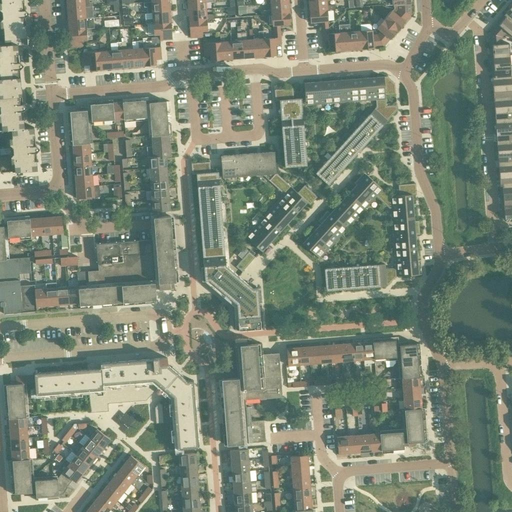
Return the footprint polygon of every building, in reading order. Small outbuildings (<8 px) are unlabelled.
[(4,28),(5,45),(18,44),(18,45),(28,44),(26,25),(24,25),(23,17),(26,17),(27,15),(27,11),(25,10),(22,10),(22,2),(24,2),(24,0),(1,0),(2,3),(0,2),(0,13),(1,28),(4,28)] [(66,0),(67,9),(92,7),(92,2),(89,2),(88,0),(66,0)] [(115,11),(120,11),(119,0),(107,0),(107,4),(114,4),(115,11)] [(170,11),(169,0),(143,3),(143,7),(146,7),(147,13),(152,13),(151,13),(170,11)] [(212,1),(212,0),(186,0),(187,10),(205,8),(205,2),(212,1)] [(237,0),(239,14),(246,13),(244,0),(237,0)] [(326,5),(325,0),(316,0),(308,1),(309,9),(308,9),(308,11),(327,10),(334,9),(334,5),(326,5)] [(392,0),(393,5),(397,5),(398,10),(410,14),(411,13),(410,4),(410,0),(392,0)] [(289,10),(288,2),(270,3),(271,9),(263,10),(263,15),(271,14),(290,12),(290,10),(289,10)] [(92,7),(67,9),(68,20),(85,18),(93,17),(93,12),(92,7)] [(206,15),(205,8),(187,10),(188,20),(206,19),(214,19),(213,14),(206,15)] [(328,21),(327,10),(308,11),(308,13),(309,13),(310,22),(321,21),(321,28),(327,28),(327,21),(328,21)] [(404,22),(410,14),(398,10),(395,13),(391,10),(384,19),(398,31),(400,29),(399,29),(404,22)] [(170,22),(170,11),(151,13),(152,13),(152,19),(145,19),(144,19),(145,24),(152,23),(170,22)] [(290,15),(290,12),(271,14),(272,25),(273,32),(273,33),(280,32),(279,25),(290,24),(289,15),(290,15)] [(511,21),(504,15),(489,33),(502,37),(507,31),(511,35),(511,21)] [(68,30),(86,29),(94,28),(93,17),(85,18),(68,20),(68,30)] [(207,30),(206,19),(188,20),(190,38),(202,37),(202,31),(207,30)] [(397,33),(398,31),(384,19),(376,27),(380,31),(377,34),(383,46),(389,39),(390,39),(396,32),(397,33)] [(172,39),(170,22),(152,23),(153,35),(159,34),(159,40),(172,39)] [(362,50),(360,31),(360,25),(360,23),(355,23),(356,31),(349,32),(351,49),(360,49),(360,50),(362,50)] [(343,24),(338,25),(339,32),(340,51),(342,51),(342,50),(351,49),(349,32),(349,24),(343,24)] [(340,51),(339,32),(328,33),(327,28),(321,28),(323,48),(329,48),(329,51),(338,50),(338,52),(340,51)] [(87,40),(86,29),(68,30),(70,47),(82,47),(82,41),(87,40)] [(383,46),(377,34),(372,35),(372,30),(371,30),(360,31),(362,50),(364,50),(364,48),(373,48),(373,47),(383,46)] [(264,56),(263,38),(262,31),(258,31),(258,39),(252,39),(253,57),(264,56)] [(253,57),(252,39),(246,40),(245,32),(241,33),(243,58),(253,57)] [(280,44),(280,32),(273,33),(273,32),(273,38),(263,38),(264,56),(275,56),(275,45),(280,44)] [(243,58),(241,33),(236,33),(237,40),(230,41),(232,59),(243,58)] [(503,44),(502,37),(489,33),(491,56),(510,55),(509,43),(503,44)] [(232,59),(230,41),(224,41),(224,34),(219,34),(220,42),(221,60),(232,59)] [(144,66),(143,48),(142,40),(137,41),(138,48),(132,49),(133,67),(144,66)] [(122,67),(120,42),(116,42),(116,50),(110,50),(111,68),(122,67)] [(133,67),(132,49),(126,49),(125,42),(120,42),(122,67),(133,67)] [(221,60),(220,42),(203,43),(204,56),(210,55),(210,60),(221,60)] [(111,68),(110,50),(104,51),(103,43),(99,44),(100,51),(101,69),(107,69),(107,71),(111,70),(111,68)] [(5,45),(0,45),(0,87),(21,86),(21,76),(18,77),(18,69),(21,69),(22,67),(22,63),(20,62),(17,62),(17,54),(19,54),(18,45),(18,44),(5,45)] [(160,46),(143,48),(144,66),(155,65),(155,60),(161,59),(160,46)] [(101,69),(100,51),(83,53),(83,65),(89,65),(90,70),(101,69)] [(511,65),(510,55),(491,56),(491,67),(511,65)] [(511,76),(511,65),(491,67),(492,78),(511,76)] [(384,77),(357,79),(359,101),(376,100),(386,99),(385,95),(388,95),(387,87),(395,87),(395,84),(386,76),(384,77)] [(511,86),(511,85),(511,76),(492,78),(493,88),(511,86)] [(357,79),(331,81),(332,103),(359,101),(357,79)] [(331,81),(304,83),(306,105),(332,103),(331,81)] [(0,87),(0,121),(1,121),(2,130),(12,130),(25,129),(25,128),(24,118),(21,119),(21,111),(24,111),(25,109),(25,105),(23,103),(20,104),(19,96),(22,96),(21,86),(0,87)] [(511,97),(511,86),(493,88),(494,99),(511,97)] [(293,88),(274,89),(275,101),(279,100),(281,127),(303,126),(301,98),(293,99),(293,88)] [(511,108),(511,97),(494,99),(495,110),(511,108)] [(158,99),(149,100),(150,114),(152,136),(169,134),(169,135),(172,134),(170,101),(158,102),(158,99)] [(386,99),(376,100),(376,107),(366,118),(379,130),(389,118),(397,110),(396,105),(386,106),(386,99)] [(150,114),(149,100),(146,100),(123,102),(124,112),(125,119),(125,122),(147,120),(147,115),(150,114)] [(114,113),(113,102),(91,104),(91,107),(91,111),(92,122),(93,125),(115,123),(115,121),(115,120),(114,113)] [(124,112),(123,102),(113,102),(114,113),(115,120),(125,119),(124,112)] [(89,122),(92,122),(91,111),(91,107),(87,107),(88,110),(67,111),(70,145),(73,144),(90,143),(89,122)] [(511,119),(511,108),(495,110),(495,121),(511,119)] [(366,118),(356,129),(369,141),(379,130),(366,118)] [(511,130),(511,119),(495,121),(496,132),(511,130)] [(303,126),(281,127),(283,140),(304,139),(303,126)] [(34,127),(25,128),(25,129),(12,130),(12,138),(9,138),(11,163),(14,163),(15,172),(37,170),(37,160),(34,160),(34,152),(36,152),(38,151),(38,146),(36,145),(33,145),(32,137),(35,137),(34,127)] [(356,129),(346,140),(359,152),(369,141),(356,129)] [(511,141),(511,130),(496,132),(497,143),(511,141)] [(169,134),(152,136),(153,146),(170,145),(169,135),(169,134)] [(304,139),(283,140),(285,167),(306,165),(304,139)] [(346,140),(336,151),(349,163),(359,152),(346,140)] [(511,152),(511,141),(497,143),(498,153),(511,152)] [(91,153),(90,143),(73,144),(74,155),(91,153)] [(153,146),(147,147),(148,157),(149,157),(154,156),(154,157),(166,156),(171,156),(170,145),(153,146)] [(274,151),(257,153),(258,175),(263,174),(284,194),(291,187),(276,173),(274,151)] [(336,151),(326,162),(339,174),(349,163),(336,151)] [(511,163),(511,152),(498,153),(498,164),(511,163)] [(92,164),(91,153),(74,155),(74,166),(92,164)] [(257,153),(239,154),(240,176),(258,175),(257,153)] [(239,154),(221,156),(222,178),(240,176),(239,154)] [(154,156),(149,157),(150,168),(167,167),(166,156),(154,157),(154,156)] [(210,162),(191,163),(192,174),(196,174),(204,267),(215,266),(226,265),(218,171),(210,172),(210,162)] [(326,162),(316,173),(328,185),(339,174),(326,162)] [(511,173),(511,163),(498,164),(499,175),(511,173)] [(93,175),(92,164),(74,166),(75,176),(93,175)] [(365,169),(370,173),(374,169),(369,165),(365,169)] [(167,167),(150,168),(151,179),(168,178),(167,167)] [(511,184),(511,173),(499,175),(500,186),(511,184)] [(366,174),(348,194),(364,209),(376,196),(391,209),(390,196),(382,189),(366,174)] [(93,186),(93,175),(75,176),(76,187),(93,186)] [(168,178),(151,179),(152,190),(169,188),(168,178)] [(399,195),(390,196),(391,209),(392,223),(414,221),(412,195),(416,195),(415,183),(398,185),(399,195)] [(511,195),(511,184),(500,186),(501,196),(511,195)] [(100,197),(99,185),(93,186),(76,187),(77,199),(100,197)] [(284,194),(281,197),(297,212),(307,202),(310,205),(318,197),(305,185),(297,193),(291,187),(284,194)] [(169,188),(152,190),(152,200),(152,201),(170,199),(169,188)] [(330,213),(330,214),(346,229),(364,209),(348,194),(330,213)] [(511,206),(511,195),(501,196),(502,207),(511,206)] [(281,197),(263,217),(279,232),(297,212),(281,197)] [(170,211),(170,199),(152,201),(153,212),(170,211)] [(511,206),(502,207),(502,218),(511,217),(511,206)] [(312,234),(328,248),(346,229),(330,214),(330,213),(327,211),(318,221),(321,224),(312,234)] [(62,216),(50,217),(52,234),(63,233),(62,216)] [(170,216),(153,217),(155,240),(159,289),(174,288),(173,282),(175,282),(170,216)] [(41,235),(40,217),(29,218),(30,235),(31,235),(41,235)] [(52,234),(50,217),(40,217),(41,235),(52,234)] [(263,217),(246,236),(262,251),(279,232),(263,217)] [(30,235),(29,218),(7,220),(7,225),(8,225),(9,237),(9,240),(31,238),(31,235),(30,235)] [(416,248),(415,234),(419,234),(418,221),(414,221),(392,223),(394,250),(416,248)] [(5,237),(9,237),(8,225),(7,225),(0,225),(0,259),(6,259),(5,237)] [(312,234),(303,243),(319,258),(328,248),(312,234)] [(77,272),(78,285),(79,285),(80,303),(79,303),(80,308),(156,302),(153,259),(152,259),(150,240),(96,244),(98,270),(77,272)] [(416,248),(394,250),(395,268),(396,276),(418,275),(416,248)] [(255,257),(249,252),(236,266),(243,271),(255,257)] [(29,257),(6,259),(0,259),(0,308),(3,308),(3,314),(37,311),(36,306),(34,289),(35,289),(35,284),(20,285),(19,273),(30,272),(29,257)] [(384,264),(369,265),(371,287),(386,286),(396,276),(395,268),(385,269),(384,264)] [(239,330),(261,328),(257,287),(253,288),(244,280),(233,271),(226,265),(215,266),(204,267),(205,280),(209,280),(229,297),(237,303),(239,330)] [(371,287),(369,265),(354,266),(356,288),(371,287)] [(356,288),(354,266),(339,267),(341,290),(356,288)] [(341,290),(339,267),(324,269),(326,291),(341,290)] [(57,287),(56,282),(45,283),(46,288),(47,305),(58,304),(57,287)] [(79,285),(78,285),(67,286),(68,303),(79,303),(80,303),(79,285)] [(68,303),(67,286),(57,287),(58,304),(68,303)] [(47,305),(46,288),(35,289),(34,289),(36,306),(47,305)] [(245,400),(282,397),(278,352),(262,354),(261,343),(250,344),(249,338),(234,339),(237,377),(221,379),(226,444),(248,443),(252,443),(265,441),(265,436),(263,420),(250,421),(249,406),(245,406),(245,400)] [(400,356),(399,342),(395,343),(395,340),(373,342),(374,359),(374,361),(396,359),(396,356),(400,356)] [(374,359),(373,342),(362,343),(363,360),(374,359)] [(406,342),(399,342),(400,356),(401,378),(418,377),(419,377),(422,377),(419,344),(407,345),(406,342)] [(353,361),(351,343),(341,344),(342,362),(353,361)] [(363,360),(362,343),(351,343),(353,361),(363,360)] [(342,362),(341,344),(330,345),(331,362),(342,362)] [(331,362),(330,345),(319,346),(320,363),(331,362)] [(320,363),(319,346),(308,347),(310,364),(320,363)] [(310,364),(308,347),(298,348),(299,365),(310,364)] [(299,365),(298,348),(286,348),(288,366),(299,365)] [(146,400),(156,389),(173,369),(167,364),(167,358),(86,364),(87,369),(88,390),(90,412),(108,411),(107,403),(146,400)] [(36,394),(88,390),(87,369),(34,373),(36,394)] [(179,374),(173,369),(156,389),(163,395),(168,399),(169,410),(174,409),(177,449),(198,447),(193,380),(187,381),(179,374)] [(5,418),(9,418),(9,417),(25,416),(23,383),(26,383),(25,375),(15,376),(16,384),(3,385),(5,418)] [(418,377),(401,378),(402,389),(419,387),(419,377),(418,377)] [(419,387),(402,389),(403,399),(420,398),(419,387)] [(420,398),(403,399),(404,410),(421,409),(421,408),(420,398)] [(421,409),(404,410),(406,431),(407,446),(412,446),(412,443),(427,441),(424,408),(421,408),(421,409)] [(132,413),(127,420),(124,418),(119,424),(128,431),(138,418),(132,413)] [(26,427),(25,416),(9,417),(9,418),(9,428),(26,427)] [(27,438),(26,427),(9,428),(10,439),(27,438)] [(71,427),(66,433),(70,436),(75,430),(71,427)] [(97,429),(90,438),(103,448),(110,439),(97,429)] [(407,446),(406,431),(380,433),(381,451),(381,454),(403,452),(403,446),(407,446)] [(64,443),(70,436),(66,433),(61,440),(64,443)] [(381,451),(380,433),(369,434),(370,451),(381,451)] [(370,451),(369,434),(358,435),(360,452),(370,451)] [(89,438),(85,435),(79,442),(83,446),(89,438)] [(360,452),(358,435),(348,436),(349,453),(360,452)] [(349,453),(348,436),(336,437),(338,454),(349,453)] [(28,448),(27,438),(10,439),(11,450),(28,448)] [(83,446),(96,457),(103,448),(90,438),(89,438),(83,446)] [(52,450),(56,453),(61,446),(58,443),(52,450)] [(83,446),(76,454),(89,465),(96,457),(83,446)] [(29,459),(28,448),(11,450),(12,460),(12,461),(29,459)] [(231,450),(232,461),(249,459),(248,448),(231,450)] [(179,454),(180,465),(197,464),(196,452),(179,454)] [(76,454),(69,463),(83,474),(89,465),(76,454)] [(291,456),(292,467),(309,466),(308,454),(291,456)] [(131,455),(124,464),(137,475),(145,466),(131,455)] [(30,480),(29,459),(12,461),(12,460),(8,460),(11,493),(24,492),(24,495),(31,495),(30,480)] [(250,470),(249,459),(232,461),(233,472),(250,470)] [(69,463),(58,476),(68,484),(72,480),(75,482),(83,474),(69,463)] [(137,475),(124,464),(117,473),(131,483),(137,475)] [(198,474),(197,464),(180,465),(181,476),(198,474)] [(310,476),(309,466),(292,467),(293,478),(310,476)] [(251,481),(250,470),(233,472),(233,483),(251,481)] [(131,483),(117,473),(111,481),(124,492),(131,483)] [(199,485),(198,474),(181,476),(182,487),(199,485)] [(57,478),(30,480),(31,495),(36,494),(36,500),(59,498),(58,490),(64,490),(68,484),(58,476),(57,478)] [(311,487),(310,476),(293,478),(293,489),(311,487)] [(124,492),(111,481),(104,489),(117,500),(124,492)] [(252,492),(251,481),(233,483),(234,493),(252,492)] [(200,496),(199,485),(182,487),(182,497),(200,496)] [(149,487),(143,493),(147,496),(152,490),(149,487)] [(312,498),(311,487),(293,489),(294,500),(312,498)] [(117,500),(104,489),(97,498),(111,509),(117,500)] [(252,503),(252,492),(234,493),(235,504),(252,503)] [(142,503),(147,496),(143,493),(138,500),(142,503)] [(200,507),(200,496),(182,497),(183,508),(200,507)] [(107,511),(111,509),(97,498),(91,506),(97,511),(107,511)] [(312,509),(312,508),(312,498),(294,500),(295,510),(312,509)] [(253,511),(252,503),(235,504),(235,511),(253,511)]
